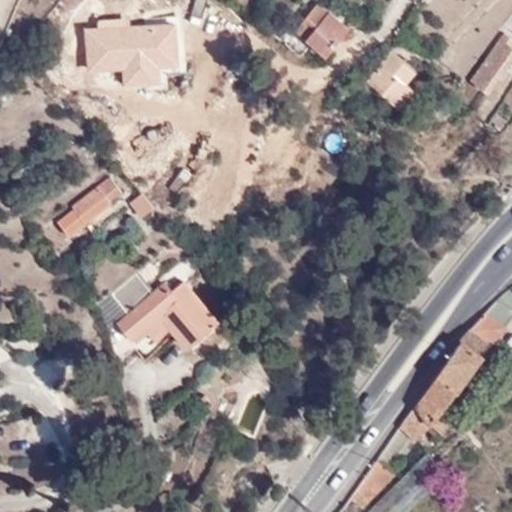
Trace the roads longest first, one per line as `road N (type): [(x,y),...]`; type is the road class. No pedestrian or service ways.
road 1 (secondary): [(511,213),(467,260),(329,465)]
road 2 (secondary): [(329,465),(511,251)]
road 3 (residential): [(0,366),(59,420),(70,460),(64,491),(0,506)]
